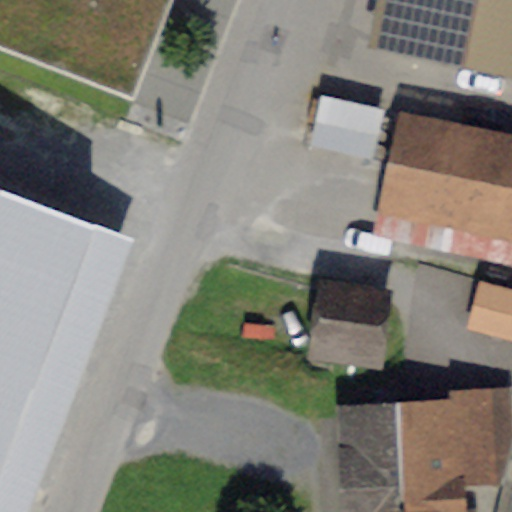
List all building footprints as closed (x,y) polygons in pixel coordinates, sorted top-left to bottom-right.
[(0,0),(0,39),(129,90),(163,0),(0,0)] [(511,76),(511,0),(408,0),(397,53),(511,76)] [(381,117),(324,102),(314,139),(372,154),(381,117)] [(511,146),(408,125),(391,203),(509,228),(511,216),(511,146)] [(0,203),(0,511),(10,511),(113,247),(0,203)] [(511,296),(486,289),(476,324),(511,334),(511,333),(511,296)] [(323,292),(314,358),(373,366),(382,300),(323,292)] [(444,411),(397,413),(401,511),(462,511),(461,483),(448,483),(444,411)] [(355,511),(401,511),(397,413),(351,416),(355,511)]
